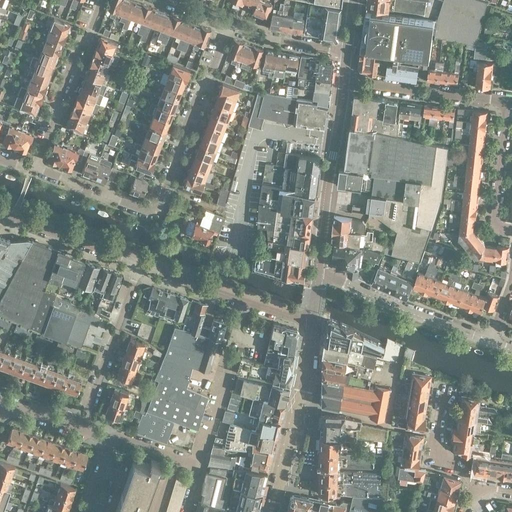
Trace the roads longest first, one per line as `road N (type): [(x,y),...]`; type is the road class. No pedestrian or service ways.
road 1 (tertiary): [(318,275),(344,82)]
road 2 (tertiary): [(271,511),(311,322)]
road 3 (residential): [(163,202),(231,27)]
road 4 (tertiary): [(489,340),(318,275)]
road 5 (residential): [(140,264),(311,322)]
road 6 (residential): [(140,264),(79,430)]
road 7 (residential): [(36,165),(98,0)]
road 8 (residential): [(509,101),(344,82)]
road 9 (residential): [(0,213),(140,264)]
road 10 (residential): [(509,101),(494,217),(511,229)]
road 11 (residential): [(163,202),(145,207),(36,165)]
